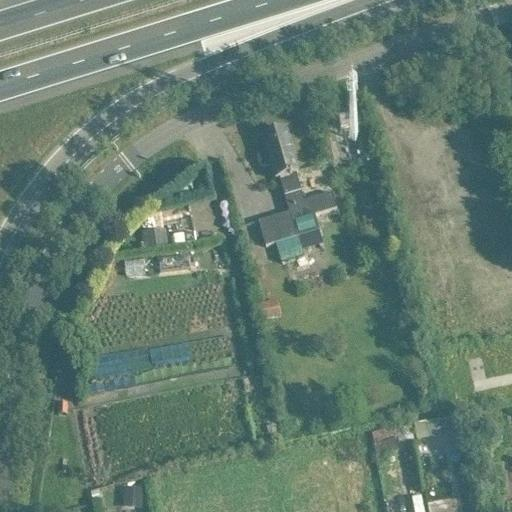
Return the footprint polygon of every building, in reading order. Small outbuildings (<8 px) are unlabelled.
[(361,125),(358,114),(338,119),(341,130),(361,125)] [(263,138),(266,150),(263,151),(261,153),(258,155),(258,158),(258,162),(259,164),(262,166),(265,167),(268,167),(271,166),(276,181),(280,180),(290,214),(258,223),(266,248),(319,232),(315,217),(337,211),(332,194),(305,202),(297,174),(299,173),(286,131),(263,138)] [(186,228),(187,239),(209,237),(208,226),(186,228)] [(165,232),(142,235),(144,252),(168,249),(165,232)] [(273,303),(257,306),(260,322),(276,319),(273,303)] [(459,434),(456,420),(426,426),(429,440),(459,434)] [(387,436),(409,432),(407,422),(385,427),(387,436)] [(275,426),(266,428),(267,435),(277,433),(275,426)] [(373,445),(372,445),(376,464),(377,464),(385,463),(384,456),(397,453),(394,440),(373,445)] [(401,511),(423,511),(418,487),(397,491),(401,511)] [(125,489),(125,508),(141,509),(142,490),(125,489)] [(428,500),(429,511),(440,511),(438,498),(428,500)]
